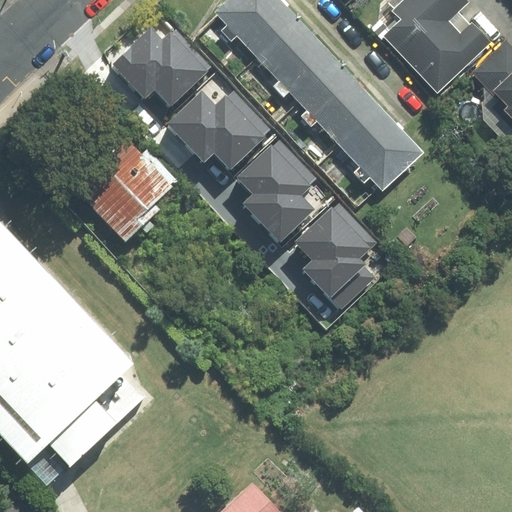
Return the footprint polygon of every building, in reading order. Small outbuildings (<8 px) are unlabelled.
[(423,155),(284,0),(223,0),(216,7),(381,192),(423,155)] [(511,49),(466,0),(397,0),(368,27),(433,97),(464,68),(511,120),(511,49)] [(134,89),(194,154),(205,144),(229,169),(262,141),(175,52),(134,89)] [(177,191),(120,131),(62,186),(119,246),(177,191)] [(255,260),(288,291),(294,285),(316,306),(367,253),(317,205),(281,242),(276,237),(255,260)] [(149,399),(0,247),(0,454),(29,484),(54,460),(70,476),(149,399)] [(218,511),(272,511),(247,485),(218,511)]
